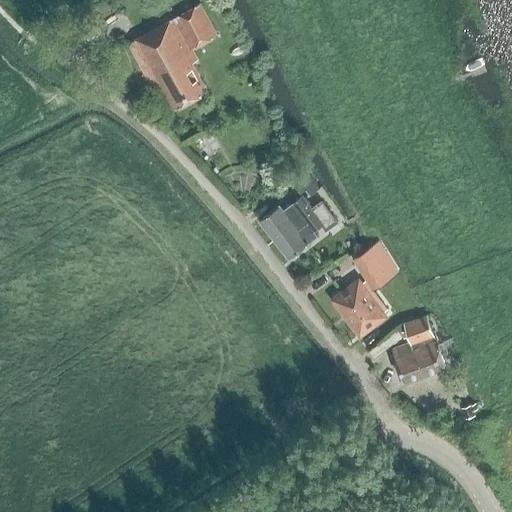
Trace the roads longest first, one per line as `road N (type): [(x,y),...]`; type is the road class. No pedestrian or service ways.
road 1 (unclassified): [(404,436),(252,236),(111,96),(57,58)]
road 2 (tertiary): [(230,511),(346,441),(404,436)]
